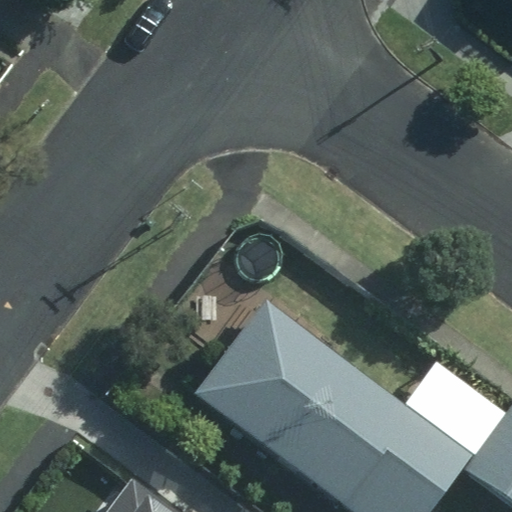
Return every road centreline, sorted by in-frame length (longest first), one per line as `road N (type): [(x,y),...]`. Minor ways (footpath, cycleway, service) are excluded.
road 1 (residential): [(0,317),(225,24)]
road 2 (residential): [(225,24),(511,236)]
